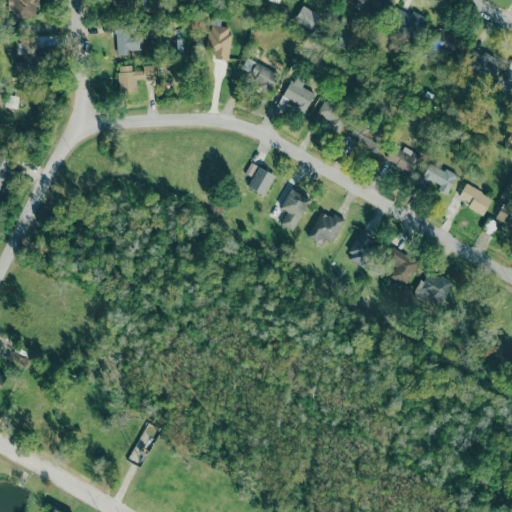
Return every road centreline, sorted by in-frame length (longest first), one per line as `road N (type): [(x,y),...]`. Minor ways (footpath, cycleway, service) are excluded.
road 1 (residential): [(85,126),(180,119),(241,126),(511,276)]
road 2 (residential): [(0,268),(67,142),(85,126),(78,0)]
road 3 (residential): [(120,511),(0,443)]
